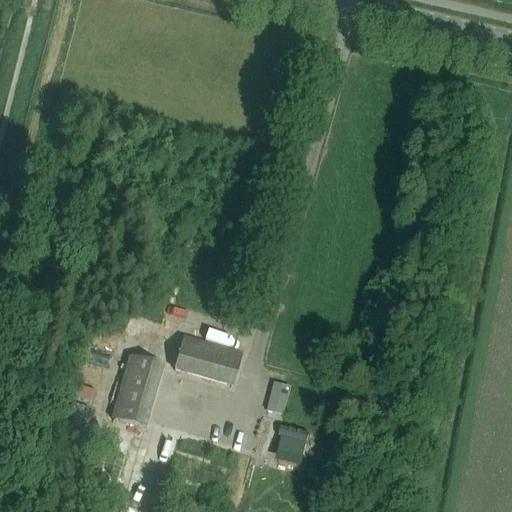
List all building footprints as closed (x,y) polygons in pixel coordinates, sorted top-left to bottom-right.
[(93,326),(89,346),(122,353),(126,333),(93,326)] [(242,356),(184,339),(174,373),(232,389),(242,356)] [(146,430),(148,424),(163,367),(128,357),(110,421),(146,430)] [(269,409),(274,411),(285,414),(291,390),(279,387),(274,386),(269,409)] [(54,402),(47,429),(83,438),(90,412),(54,402)] [(313,436),(271,424),(267,439),(291,446),(289,455),(307,460),(313,436)] [(208,484),(215,464),(187,455),(180,476),(208,484)]
